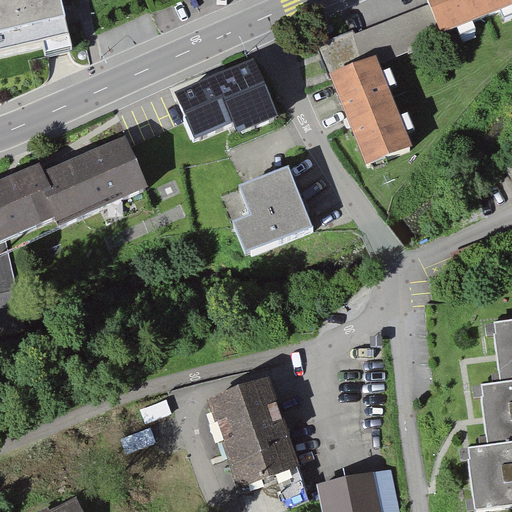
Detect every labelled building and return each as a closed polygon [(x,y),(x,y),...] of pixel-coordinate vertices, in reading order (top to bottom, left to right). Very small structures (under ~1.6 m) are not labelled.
[(0,0),(0,61),(68,46),(57,0),(0,0)] [(511,0),(428,0),(445,40),(511,12),(511,0)] [(357,49),(363,66),(437,40),(426,9),(329,43),(334,58),(357,49)] [(379,64),(331,83),(369,175),(417,156),(379,64)] [(256,65),(179,98),(200,147),(237,132),(242,145),(283,127),(256,65)] [(44,174),(0,192),(0,253),(63,227),(66,234),(150,198),(129,147),(47,181),(44,174)] [(290,178),(244,198),(255,225),(235,233),(249,265),(315,236),(290,178)] [(445,304),(424,306),(433,393),(453,391),(445,304)] [(493,455),(471,458),(478,511),(511,511),(511,331),(499,334),(507,393),(485,396),(493,455)] [(271,387),(211,407),(238,489),(299,469),(271,387)] [(397,511),(391,477),(318,491),(322,511),(397,511)]
